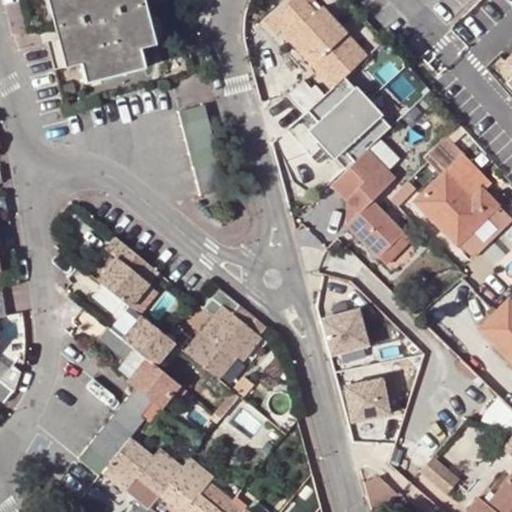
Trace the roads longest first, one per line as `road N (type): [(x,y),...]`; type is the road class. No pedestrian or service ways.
road 1 (residential): [(0,456),(37,404),(50,359),(32,184)]
road 2 (residential): [(274,227),(222,29),(230,0)]
road 3 (residential): [(32,184),(81,173),(116,178),(207,253)]
road 4 (residential): [(345,511),(305,351)]
road 5 (residential): [(32,184),(0,61)]
